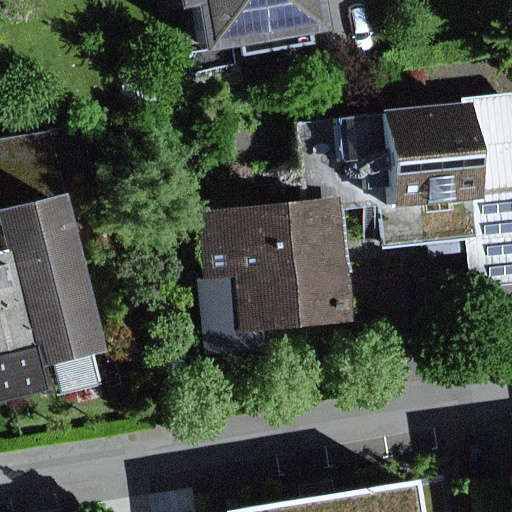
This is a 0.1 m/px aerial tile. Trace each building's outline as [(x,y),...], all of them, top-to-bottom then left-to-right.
[(339,0),(210,0),(219,48),(344,25),(339,0)] [(511,273),(511,88),(371,96),(376,200),(480,194),(484,275),(511,273)] [(76,183),(0,201),(0,204),(10,244),(0,243),(0,345),(39,332),(44,359),(117,341),(76,183)] [(354,187),(201,203),(208,269),(237,266),(241,304),(365,291),(354,187)] [(407,511),(402,479),(219,509),(219,511),(407,511)]
